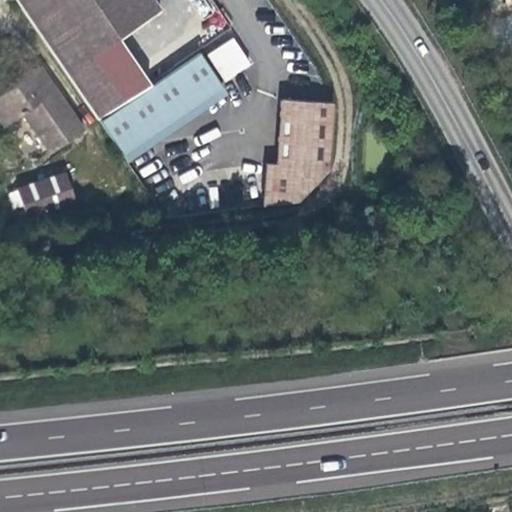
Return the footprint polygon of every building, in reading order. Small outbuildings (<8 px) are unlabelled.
[(13,0),(66,79),(97,58),(162,14),(152,0),(13,0)] [(225,79),(249,64),(233,40),(208,55),(225,79)] [(96,124),(125,166),(225,98),(196,54),(127,102),(96,124)] [(66,79),(96,124),(127,102),(97,58),(66,79)] [(23,119),(51,157),(83,137),(39,73),(0,99),(0,121),(5,129),(23,119)] [(280,205),(293,201),(324,172),(335,107),(281,99),(269,163),(259,164),(252,208),(280,205)] [(12,188),(22,218),(76,202),(66,172),(12,188)]
